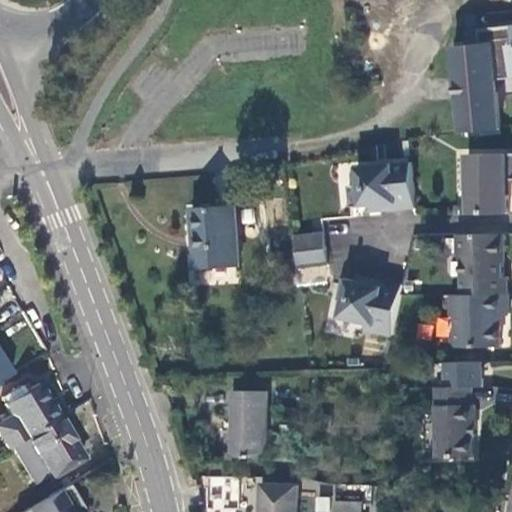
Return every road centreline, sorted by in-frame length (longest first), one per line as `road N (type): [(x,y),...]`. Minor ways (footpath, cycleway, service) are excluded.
road 1 (residential): [(119,167),(281,152),(373,126),(413,87),(429,37)]
road 2 (tertiary): [(43,178),(98,306),(164,511)]
road 3 (residential): [(119,167),(142,127),(210,48),(304,39)]
road 4 (track): [(170,0),(81,131),(67,168)]
road 5 (unknown): [(511,223),(404,223),(341,261)]
road 6 (residential): [(0,235),(58,355)]
